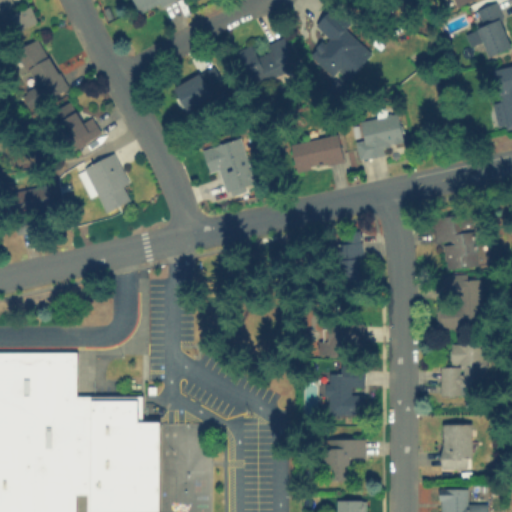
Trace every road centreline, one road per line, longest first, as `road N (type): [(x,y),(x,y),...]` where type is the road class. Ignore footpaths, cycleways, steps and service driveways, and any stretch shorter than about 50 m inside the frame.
road 1 (residential): [(0,278),(481,170)]
road 2 (residential): [(400,511),(393,190)]
road 3 (residential): [(75,0),(173,182),(187,235)]
road 4 (residential): [(113,75),(259,0)]
